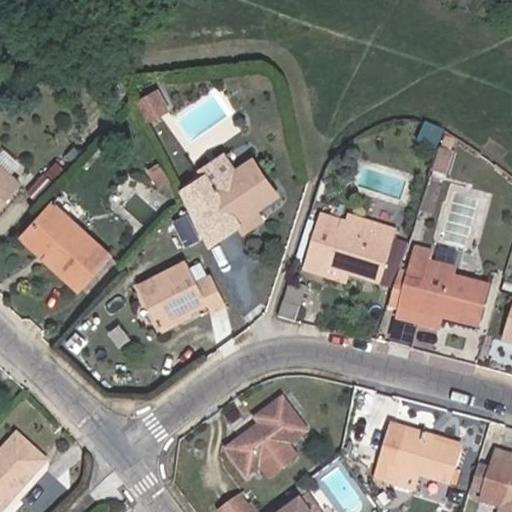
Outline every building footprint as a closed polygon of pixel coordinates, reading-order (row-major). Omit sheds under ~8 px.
[(157,98),(166,116),(184,107),(175,89),(157,98)] [(0,201),(5,206),(37,171),(0,135),(0,201)] [(231,150),(214,164),(256,214),(274,199),(292,184),(265,152),(246,168),(231,150)] [(64,236),(60,243),(92,275),(124,242),(71,189),(45,218),(64,236)] [(281,206),(274,199),(256,214),(262,222),(281,206)] [(339,203),(323,257),(398,277),(407,240),(355,226),(359,208),(339,203)] [(442,244),(434,269),(425,302),(422,311),(439,317),(444,298),(464,304),(462,311),(501,323),(511,284),(511,282),(475,272),(477,266),(454,259),(457,249),(442,244)] [(158,280),(178,320),(205,308),(224,297),(229,305),(244,298),(230,269),(215,276),(206,256),(158,280)] [(412,299),(425,302),(434,269),(421,265),(412,299)] [(306,296),(302,313),(321,317),(325,301),(306,296)] [(444,298),(439,317),(459,323),(462,311),(464,304),(444,298)] [(279,461),(304,444),(327,427),(303,394),(278,411),(283,419),(248,445),(267,470),(279,461)] [(392,475),(403,477),(407,459),(413,460),(424,426),(409,422),(392,475)] [(407,459),(403,477),(421,482),(426,468),(466,482),(478,442),(424,426),(413,460),(407,459)] [(35,486),(41,487),(67,459),(39,433),(10,462),(0,452),(0,489),(17,507),(35,486)] [(304,444),(279,461),(288,472),(313,455),(304,444)] [(499,492),(511,496),(511,452),(511,453),(499,492)] [(345,511),(320,478),(304,489),(311,498),(319,492),(331,509),(328,511),(345,511)] [(17,507),(0,489),(0,509),(2,511),(17,511),(41,487),(35,486),(17,507)] [(239,504),(244,511),(272,511),(257,491),(239,504)] [(328,511),(331,509),(319,492),(311,498),(292,511),(328,511)]
